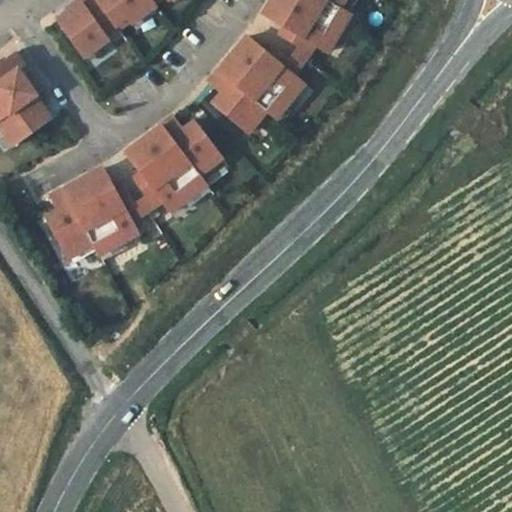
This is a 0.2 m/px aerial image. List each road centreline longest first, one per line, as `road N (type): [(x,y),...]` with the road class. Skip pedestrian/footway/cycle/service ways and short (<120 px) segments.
road 1 (tertiary): [(116,412),(364,170),(466,41)]
road 2 (residential): [(246,0),(153,111),(110,136),(16,12),(0,24)]
road 3 (residential): [(0,237),(116,412)]
road 4 (track): [(216,314),(336,419)]
